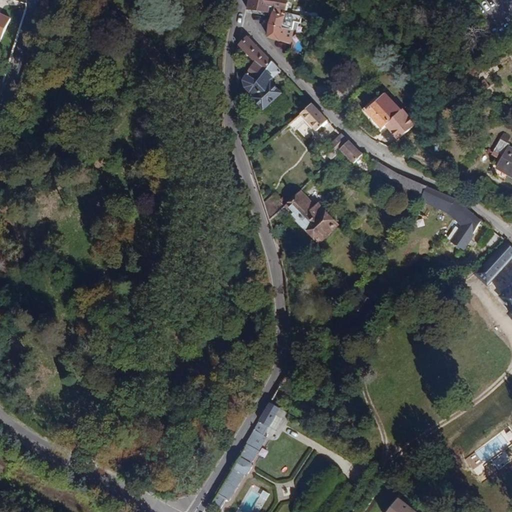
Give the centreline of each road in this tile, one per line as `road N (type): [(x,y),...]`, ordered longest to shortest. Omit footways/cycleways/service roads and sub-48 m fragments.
road 1 (tertiary): [(192,511),(279,357),(269,249),(230,124),(237,15)]
road 2 (residential): [(237,15),(379,155),(511,232)]
road 3 (residential): [(164,511),(0,417)]
road 4 (residential): [(0,116),(32,0)]
